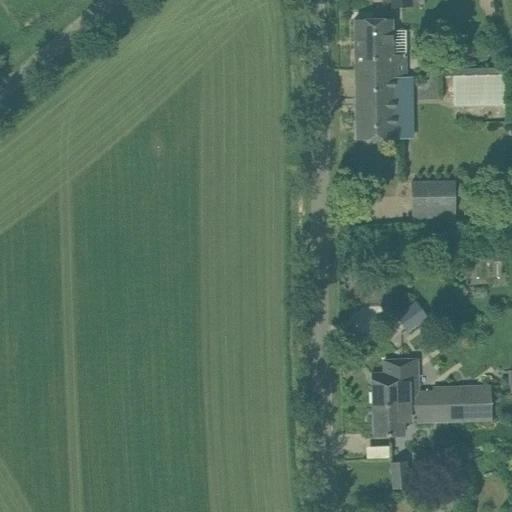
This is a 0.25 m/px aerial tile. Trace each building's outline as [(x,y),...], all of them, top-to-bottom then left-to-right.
[(374,18),(354,19),(355,66),(393,66),(393,76),(394,76),(407,76),(407,67),(407,54),(392,54),(392,29),(392,18),(374,18)] [(393,66),(355,66),(356,139),(376,139),(395,138),(394,76),(393,76),(393,66)] [(505,75),(453,76),(453,107),(506,107),(505,75)] [(411,181),(411,211),(455,211),(455,181),(411,181)] [(442,400),(441,387),(433,388),(433,391),(418,392),(417,358),(384,359),(384,373),(372,373),(373,405),(386,405),(386,402),(442,400)] [(490,386),(441,387),(442,400),(386,402),(386,405),(373,405),(374,435),(403,434),(402,410),(417,410),(417,421),(491,419),(490,386)] [(365,445),(365,457),(387,456),(387,445),(365,445)] [(393,488),(409,487),(406,460),(391,462),(393,488)] [(411,469),(413,484),(429,482),(428,467),(411,469)]
